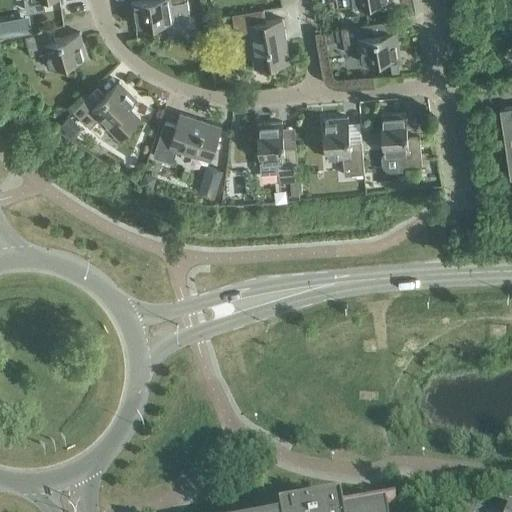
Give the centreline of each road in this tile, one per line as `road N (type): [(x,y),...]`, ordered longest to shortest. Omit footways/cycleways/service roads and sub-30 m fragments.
road 1 (secondary): [(397,274),(316,275),(126,316)]
road 2 (secondary): [(139,364),(193,334),(397,274)]
road 3 (residential): [(319,96),(245,102),(183,91),(135,65),(111,36),(97,0)]
road 4 (secondary): [(126,316),(98,281),(59,259),(14,254)]
road 5 (residential): [(319,96),(446,82)]
